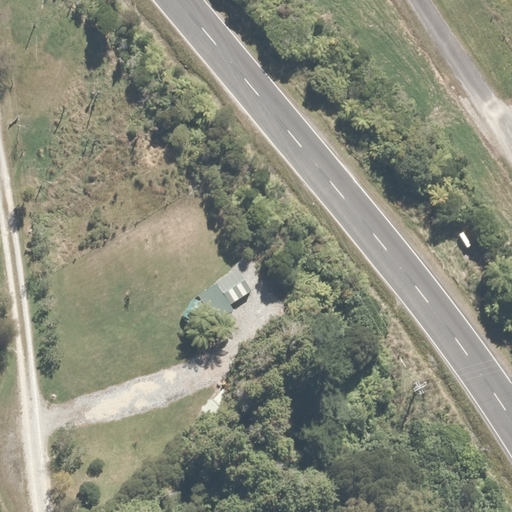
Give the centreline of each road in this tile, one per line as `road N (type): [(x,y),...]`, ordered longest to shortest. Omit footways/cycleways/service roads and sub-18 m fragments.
road 1 (tertiary): [(162,0),(417,305),(511,435)]
road 2 (unknown): [(511,204),(399,0)]
